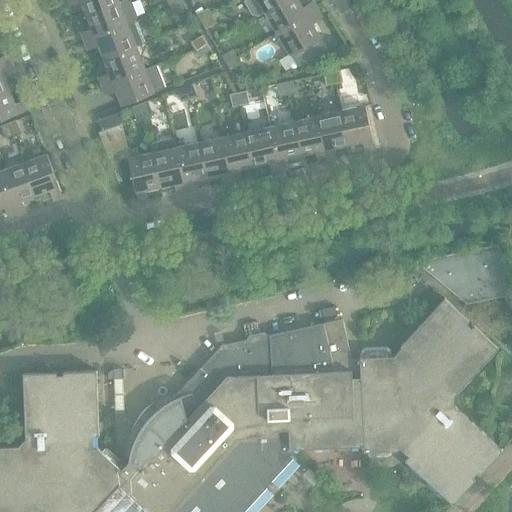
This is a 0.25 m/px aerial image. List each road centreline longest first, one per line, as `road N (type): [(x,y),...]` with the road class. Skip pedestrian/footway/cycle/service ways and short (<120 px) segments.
road 1 (residential): [(99,215),(406,146),(386,87),(337,0)]
road 2 (residential): [(99,215),(17,0)]
